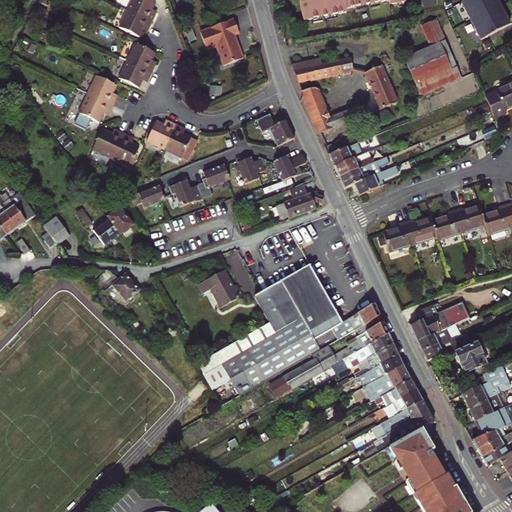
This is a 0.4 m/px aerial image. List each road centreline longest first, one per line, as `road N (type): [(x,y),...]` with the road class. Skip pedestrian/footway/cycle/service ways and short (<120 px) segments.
road 1 (residential): [(340,206),(143,271),(11,268)]
road 2 (secondary): [(494,511),(347,221)]
road 3 (residential): [(347,221),(510,162)]
road 4 (residential): [(163,99),(195,120),(220,122),(286,89)]
road 5 (secondary): [(340,206),(286,89)]
